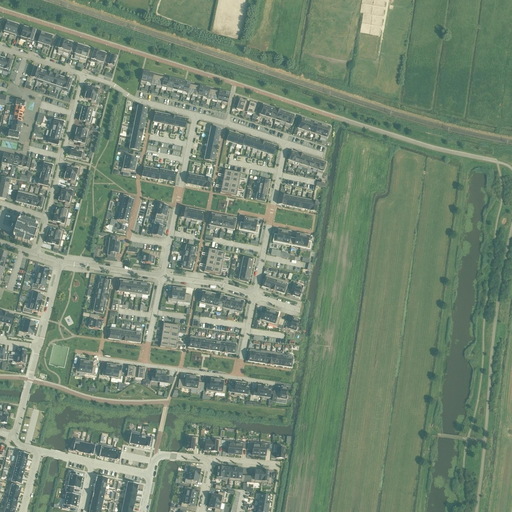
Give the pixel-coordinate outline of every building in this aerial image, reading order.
[(9,35),(13,23),(7,22),(6,25),(3,24),(1,31),(4,32),(3,33),(9,35)] [(19,25),(13,23),(9,35),(15,36),(15,35),(18,36),(20,30),(17,29),(19,25)] [(23,30),(20,30),(18,36),(21,37),(20,39),(26,41),(26,40),(30,29),(24,27),(23,30)] [(35,42),(37,35),(34,34),(35,31),(30,29),(26,40),(32,42),(32,41),(35,42)] [(43,44),(47,34),(41,33),(40,35),(37,34),(37,35),(35,42),(38,43),(37,44),(43,46),(43,44)] [(52,36),(47,34),(43,44),(43,46),(42,47),(48,49),(49,46),(52,47),(54,40),(52,39),(52,36)] [(57,51),(63,53),(67,41),(61,39),(61,41),(58,40),(55,47),(58,48),(57,51)] [(73,43),(67,41),(63,53),(69,55),(70,52),(72,53),(75,45),(73,45),(73,43)] [(74,56),(80,58),(83,47),(78,45),(77,46),(75,45),(72,53),(75,54),(74,56)] [(89,58),(91,51),(89,50),(89,48),(83,47),(80,58),(85,60),(86,57),(89,58)] [(94,51),(91,51),(89,58),(91,59),(90,62),(96,64),(97,61),(100,52),(94,50),(94,51)] [(105,64),(108,56),(105,55),(106,54),(100,52),(97,61),(103,63),(105,64)] [(110,57),(108,56),(105,64),(108,65),(107,67),(113,69),(117,57),(111,56),(110,57)] [(7,60),(3,72),(8,74),(9,71),(11,72),(12,69),(10,68),(12,62),(7,60)] [(36,82),(40,70),(34,68),(30,78),(37,80),(36,82)] [(36,82),(43,84),(46,73),(41,71),(41,70),(40,70),(36,82)] [(146,83),(148,73),(143,72),(142,76),(140,83),(145,85),(146,83)] [(49,86),(53,75),(46,73),(43,84),(43,83),(49,85),(49,86)] [(49,86),(55,88),(59,77),(53,75),(49,86)] [(61,90),(65,79),(65,78),(65,79),(59,77),(55,88),(56,87),(61,89),(61,90)] [(65,79),(61,90),(68,93),(72,81),(65,79)] [(88,86),(86,93),(97,95),(97,96),(98,96),(99,90),(100,90),(101,87),(95,85),(94,88),(88,86)] [(97,95),(86,93),(84,99),(91,101),(90,104),(96,105),(97,102),(95,101),(97,96),(97,95)] [(221,104),(227,106),(230,94),(224,93),(222,102),(221,104)] [(248,108),(250,103),(239,100),(236,110),(242,111),(243,107),(248,108)] [(255,105),(250,103),(248,108),(243,107),(242,111),(252,115),(255,105)] [(259,117),(264,119),(268,107),(263,105),(262,109),(261,109),(259,113),(260,113),(259,117)] [(91,117),(93,111),(94,112),(95,108),(89,107),(89,110),(82,108),(80,115),(91,117)] [(270,121),(270,118),(273,109),(268,107),(264,119),(270,121)] [(270,118),(275,120),(279,110),(276,109),(275,110),(273,109),(270,118)] [(275,120),(274,122),(280,124),(281,122),(280,122),(284,112),(281,112),(281,111),(279,110),(275,120)] [(280,122),(281,122),(285,123),(286,123),(289,114),(284,112),(280,122)] [(286,123),(285,123),(284,126),(290,128),(294,116),(289,114),(286,123)] [(91,117),(80,115),(79,121),(85,123),(85,126),(90,127),(93,118),(91,117)] [(304,131),(307,120),(301,118),(300,120),(298,124),(299,124),(297,130),(303,132),(304,131)] [(50,125),(62,128),(64,122),(52,119),(50,125)] [(304,131),(309,133),(313,122),(307,120),(304,131)] [(309,133),(315,134),(319,124),(313,122),(309,133)] [(321,136),(324,126),(319,124),(315,134),(320,136),(321,136)] [(62,128),(50,125),(49,131),(61,134),(62,128)] [(321,136),(320,136),(320,137),(326,139),(328,134),(329,134),(330,130),(329,130),(330,128),(324,126),(321,136)] [(77,129),(75,135),(87,138),(88,132),(89,133),(90,129),(84,128),(83,131),(77,129)] [(18,139),(19,133),(11,132),(11,131),(7,131),(6,137),(18,139)] [(49,131),(47,137),(59,140),(61,134),(49,131)] [(226,142),(231,143),(234,134),(229,132),(226,142)] [(234,134),(231,143),(236,145),(239,136),(234,134)] [(87,138),(75,135),(74,142),(80,143),(79,146),(85,148),(88,138),(87,138)] [(245,137),(239,136),(236,145),(242,147),(242,146),(245,137)] [(242,146),(247,148),(250,138),(245,136),(245,137),(242,146)] [(58,146),(59,140),(47,137),(46,143),(58,146)] [(252,149),(255,140),(250,138),(247,148),(252,149)] [(252,149),(257,151),(260,142),(255,140),(252,149)] [(266,143),(260,142),(257,151),(263,153),(266,143)] [(266,143),(263,153),(268,154),(271,145),(266,143)] [(271,145),(268,154),(273,156),(276,147),(271,145)] [(70,156),(82,160),(85,150),(79,149),(78,152),(71,150),(70,156)] [(291,152),(288,163),(293,165),(294,162),(293,162),(296,153),(291,152)] [(294,162),(293,165),(297,166),(298,164),(301,154),(299,154),(296,153),(293,162),(294,162)] [(6,166),(7,165),(9,155),(4,154),(1,165),(6,166)] [(125,154),(123,163),(136,166),(137,162),(136,162),(137,159),(132,158),(133,155),(125,154)] [(298,164),(297,166),(302,168),(306,157),(304,156),(304,155),(301,154),(298,164)] [(20,158),(14,157),(12,166),(12,168),(17,169),(17,168),(20,158)] [(17,168),(22,170),(25,159),(20,157),(20,158),(17,168)] [(306,157),(302,168),(307,169),(311,158),(306,157)] [(311,158),(307,169),(312,171),(313,169),(316,160),(311,158)] [(25,159),(22,170),(28,171),(31,160),(25,159)] [(317,170),(317,173),(322,174),(323,170),(324,170),(325,167),(325,166),(326,163),(321,161),(318,170),(317,170)] [(41,169),(51,171),(53,166),(43,163),(41,169)] [(123,163),(121,172),(123,173),(122,176),(128,177),(129,174),(130,171),(134,172),(135,169),(136,166),(123,163)] [(65,173),(76,176),(78,176),(80,167),(74,165),(74,168),(67,167),(65,173)] [(239,181),(242,181),(243,179),(240,179),(241,174),(233,172),(231,178),(240,180),(239,181)] [(75,182),(76,176),(65,173),(64,179),(70,181),(70,184),(75,185),(76,182),(75,182)] [(47,187),(49,181),(39,179),(37,178),(36,184),(47,187)] [(221,187),(221,186),(218,186),(218,188),(221,188),(220,193),(228,195),(229,189),(221,187)] [(60,195),(72,198),(75,188),(69,187),(68,190),(62,188),(60,195)] [(21,204),(24,192),(19,191),(16,202),(21,204)] [(26,205),(29,193),(24,192),(21,204),(26,205)] [(29,193),(26,205),(31,206),(34,194),(29,193)] [(36,208),(39,196),(34,194),(31,206),(36,208)] [(121,203),(132,206),(133,200),(128,199),(129,196),(123,194),(120,203),(121,203)] [(72,198),(60,195),(58,201),(65,203),(64,206),(70,207),(72,198)] [(39,196),(36,208),(41,209),(44,197),(39,196)] [(121,203),(119,208),(131,211),(132,206),(121,203)] [(156,209),(158,210),(167,212),(168,207),(157,204),(156,209)] [(56,209),(55,216),(67,219),(69,209),(64,208),(63,211),(56,209)] [(131,211),(119,208),(118,214),(129,217),(131,211)] [(116,221),(123,222),(128,223),(129,217),(118,214),(116,220),(116,221)] [(215,228),(218,216),(212,214),(209,227),(215,228)] [(65,228),(67,219),(55,216),(53,222),(60,224),(59,227),(65,228)] [(221,229),(222,228),(221,228),(224,217),(218,216),(215,228),(221,229)] [(229,218),(224,217),(221,228),(222,228),(227,229),(229,218)] [(227,229),(227,230),(233,232),(234,226),(235,226),(236,222),(235,222),(236,219),(229,218),(227,229)] [(239,230),(248,232),(251,219),(247,218),(247,219),(245,218),(244,223),(240,222),(239,230)] [(32,222),(31,222),(28,221),(26,221),(21,219),(19,219),(18,220),(17,221),(12,236),(15,236),(14,239),(29,244),(30,241),(33,242),(37,228),(35,227),(35,224),(32,223),(32,222)] [(116,221),(116,220),(111,219),(109,225),(113,226),(112,231),(124,233),(124,232),(125,232),(127,227),(122,226),(123,222),(116,221)] [(254,220),(251,219),(248,232),(257,234),(259,226),(256,226),(257,221),(254,220)] [(164,227),(163,227),(153,225),(153,224),(151,229),(151,230),(162,232),(164,227)] [(151,230),(151,229),(150,229),(149,235),(161,238),(162,232),(151,230)] [(49,237),(61,241),(64,231),(58,230),(57,233),(51,231),(49,237)] [(272,242),(282,244),(285,231),(281,230),(281,231),(278,230),(277,235),(274,234),(272,242)] [(282,244),(291,246),(293,238),(290,238),(291,233),(288,232),(285,231),(282,244)] [(296,239),(293,238),(291,246),(300,248),(303,235),(299,234),(299,235),(297,234),(296,239)] [(303,235),(300,248),(309,250),(311,242),(308,241),(309,237),(306,236),(306,235),(303,235)] [(108,248),(120,249),(120,245),(120,244),(117,243),(117,240),(117,236),(110,236),(109,247),(108,248)] [(59,250),(61,241),(49,237),(47,244),(54,245),(53,248),(59,250)] [(183,251),(195,254),(196,248),(184,246),(183,251)] [(108,248),(109,247),(106,247),(105,252),(108,252),(107,255),(115,257),(115,253),(118,254),(119,253),(120,249),(108,248)] [(142,250),(140,263),(142,263),(142,264),(146,264),(146,263),(154,264),(154,261),(154,260),(154,258),(149,257),(150,251),(142,250)] [(217,251),(215,257),(223,258),(223,259),(226,260),(226,258),(224,258),(225,253),(217,251)] [(240,263),(252,266),(253,260),(249,259),(245,258),(245,259),(241,258),(240,263)] [(38,265),(35,274),(47,277),(48,277),(49,271),(43,270),(44,266),(38,265)] [(205,266),(205,265),(202,265),(202,267),(205,267),(204,272),(212,274),(213,268),(205,266)] [(35,274),(34,279),(46,282),(47,277),(35,274)] [(249,282),(250,276),(240,274),(238,274),(236,279),(241,280),(241,281),(245,282),(245,281),(249,282)] [(268,289),(272,277),(266,275),(265,279),(264,279),(263,283),(264,283),(262,287),(268,289)] [(273,291),(277,279),(272,277),(268,289),(270,290),(273,291)] [(34,279),(32,288),(38,289),(39,286),(45,287),(46,282),(34,279)] [(98,279),(97,284),(109,287),(110,281),(98,279)] [(276,292),(278,292),(282,280),(277,279),(273,291),(276,292)] [(287,282),(282,280),(278,292),(284,294),(285,290),(285,291),(287,287),(286,286),(287,282)] [(295,297),(299,299),(301,291),(302,291),(303,288),(302,287),(303,286),(293,283),(291,290),(294,291),(293,296),(295,297)] [(143,284),(142,295),(148,296),(149,291),(150,287),(149,287),(150,285),(143,284)] [(177,302),(179,288),(175,288),(175,289),(173,288),(172,293),(169,292),(168,301),(177,302)] [(179,288),(177,302),(190,304),(191,296),(184,295),(185,290),(182,290),(182,289),(179,288)] [(31,289),(29,298),(41,301),(43,296),(37,294),(38,291),(31,289)] [(199,304),(199,307),(205,309),(205,305),(208,293),(202,292),(202,294),(201,294),(200,298),(201,298),(199,304)] [(214,295),(208,293),(205,305),(211,307),(214,295)] [(217,308),(218,307),(217,307),(220,295),(217,295),(216,295),(214,295),(211,307),(217,308)] [(224,296),(220,295),(217,307),(218,307),(223,308),(226,297),(223,297),(224,296)] [(223,308),(223,309),(229,311),(229,310),(232,299),(226,297),(223,308)] [(29,298),(28,303),(40,307),(41,301),(29,298)] [(229,310),(235,311),(237,300),(232,299),(229,310)] [(93,300),(92,305),(104,308),(105,303),(96,300),(93,300)] [(244,302),(237,300),(235,311),(234,312),(241,314),(242,308),(243,308),(244,304),(243,304),(244,302)] [(24,308),(22,312),(32,315),(33,311),(38,312),(40,307),(28,303),(26,309),(24,308)] [(92,305),(91,311),(96,312),(95,315),(98,316),(99,313),(103,313),(104,308),(92,305)] [(261,313),(259,321),(268,324),(272,311),(269,310),(266,310),(265,314),(261,313)] [(272,311),(268,324),(277,327),(278,325),(282,326),(284,321),(277,318),(278,313),(276,313),(276,312),(272,311)] [(90,314),(88,327),(89,328),(89,329),(93,329),(101,330),(102,326),(101,326),(102,324),(97,323),(98,316),(90,314)] [(22,321),(21,326),(23,327),(34,330),(35,326),(35,324),(28,322),(29,319),(23,317),(22,321)] [(285,321),(282,328),(285,329),(295,333),(295,331),(296,331),(297,328),(297,327),(299,320),(295,318),(295,319),(292,318),(291,323),(288,322),(285,321)] [(181,333),(181,331),(179,331),(179,326),(171,325),(170,331),(178,332),(178,333),(181,333)] [(19,332),(18,335),(25,337),(25,334),(32,335),(33,333),(34,330),(23,327),(22,332),(19,332)] [(169,337),(170,331),(162,330),(162,329),(159,328),(159,330),(162,331),(161,335),(169,337)] [(255,353),(255,350),(250,349),(249,352),(247,362),(253,363),(255,353)] [(8,355),(8,360),(12,361),(12,363),(24,365),(25,360),(26,360),(27,356),(26,356),(26,351),(25,351),(25,350),(21,350),(21,351),(18,350),(17,356),(8,355)] [(85,374),(87,361),(83,361),(80,361),(80,366),(76,365),(75,373),(85,375),(85,374)] [(90,362),(87,361),(85,374),(94,375),(95,368),(92,368),(93,363),(90,362)] [(102,376),(111,377),(113,365),(109,365),(107,365),(106,370),(103,369),(102,376)] [(111,377),(111,378),(121,380),(122,372),(118,371),(119,366),(117,366),(113,365),(111,377)] [(138,374),(139,369),(128,367),(127,377),(133,378),(133,373),(138,374)] [(145,369),(139,369),(138,374),(133,373),(133,378),(143,379),(143,381),(146,382),(146,376),(147,374),(144,373),(145,369)] [(159,383),(161,372),(157,371),(157,372),(156,372),(155,375),(152,374),(151,382),(159,383)] [(165,372),(161,372),(159,383),(168,384),(168,383),(172,384),(174,378),(169,377),(165,376),(166,373),(165,373),(165,372)] [(179,380),(178,388),(191,390),(193,376),(189,376),(186,376),(186,381),(179,380)] [(193,376),(191,390),(200,391),(203,391),(204,383),(201,383),(198,382),(199,378),(196,377),(193,376)] [(206,392),(215,393),(217,380),(213,379),(213,380),(211,379),(210,384),(207,384),(206,392)] [(217,380),(215,393),(225,394),(226,386),(223,386),(223,381),(220,381),(221,380),(217,380)] [(239,396),(241,383),(237,382),(237,383),(235,383),(235,386),(232,386),(232,387),(229,386),(228,392),(234,393),(234,396),(239,396)] [(241,383),(239,396),(244,397),(244,395),(250,396),(251,391),(248,391),(248,388),(245,387),(246,384),(244,384),(244,383),(241,383)] [(262,397),(263,386),(260,386),(259,386),(258,386),(257,389),(254,389),(253,396),(262,397)] [(263,386),(262,397),(270,398),(271,391),(267,391),(268,387),(267,387),(263,386)] [(276,403),(276,400),(286,401),(286,399),(287,399),(287,396),(288,388),(284,387),(284,388),(281,387),(280,392),(273,391),(272,402),(276,403)] [(188,437),(187,449),(194,450),(194,444),(198,444),(198,438),(188,437)] [(202,438),(202,444),(205,445),(204,451),(211,452),(212,440),(211,440),(206,440),(206,438),(202,438)] [(212,440),(211,452),(217,452),(217,446),(221,446),(221,440),(212,439),(211,440),(212,440)] [(225,441),(225,448),(228,448),(227,454),(234,455),(235,442),(225,441)] [(235,442),(234,455),(241,455),(242,449),(245,449),(246,443),(235,442)] [(250,442),(249,449),(252,449),(252,455),(259,456),(260,443),(250,442)] [(260,443),(259,456),(260,456),(260,457),(264,457),(264,456),(265,456),(266,450),(269,450),(270,444),(260,443)] [(274,445),(273,452),(277,452),(276,458),(284,459),(285,449),(277,448),(278,446),(274,445)] [(17,452),(15,457),(27,460),(29,455),(26,454),(26,453),(22,452),(22,453),(17,452)] [(15,457),(14,462),(26,465),(27,460),(15,457)] [(14,462),(16,463),(15,467),(25,470),(26,465),(14,462)] [(188,464),(186,474),(199,476),(200,470),(194,469),(195,466),(188,464)] [(13,467),(11,472),(14,472),(24,475),(25,470),(15,467),(13,467)] [(236,469),(235,481),(244,482),(244,476),(241,476),(242,469),(236,469)] [(69,474),(69,475),(70,475),(69,481),(81,483),(83,477),(76,476),(77,473),(69,471),(69,474)] [(251,476),(251,483),(261,484),(261,482),(262,471),(255,471),(255,477),(251,476)] [(262,471),(261,482),(267,483),(267,484),(271,484),(271,478),(268,478),(269,472),(262,471)] [(11,472),(10,477),(12,477),(22,480),(24,475),(14,472),(11,472)] [(185,479),(185,483),(191,484),(192,481),(198,482),(199,476),(186,474),(188,474),(186,480),(185,479)] [(66,487),(66,490),(73,491),(74,488),(80,490),(80,489),(80,488),(81,488),(82,485),(81,484),(81,483),(69,481),(68,487),(66,486),(66,487)] [(9,484),(8,489),(20,492),(21,488),(21,487),(9,484)] [(185,487),(183,497),(195,500),(196,493),(190,492),(191,488),(185,487)] [(8,489),(7,494),(19,497),(20,492),(8,489)] [(65,493),(66,494),(65,499),(77,502),(77,501),(78,501),(79,497),(78,497),(78,496),(79,496),(73,495),(73,491),(66,490),(65,493)] [(212,494),(210,501),(221,503),(221,504),(222,504),(224,494),(218,492),(217,496),(212,494)] [(7,494),(5,499),(18,502),(19,497),(7,494)] [(183,497),(181,507),(187,508),(188,505),(194,506),(195,500),(183,497)] [(5,499),(4,504),(16,507),(17,502),(18,502),(5,499)] [(62,508),(62,509),(69,510),(70,507),(76,508),(77,502),(65,499),(64,505),(62,505),(62,508)] [(210,501),(209,508),(215,509),(213,511),(220,511),(221,510),(220,510),(221,504),(221,503),(210,501)]
